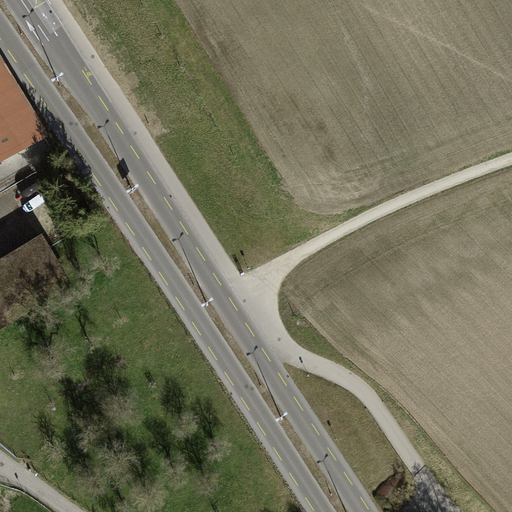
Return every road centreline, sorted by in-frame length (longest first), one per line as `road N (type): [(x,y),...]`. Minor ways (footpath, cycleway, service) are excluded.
road 1 (tertiary): [(355,511),(21,0)]
road 2 (tertiary): [(0,34),(319,511)]
road 3 (track): [(245,294),(353,224),(511,160)]
road 4 (track): [(245,294),(296,356),(371,400),(435,498)]
